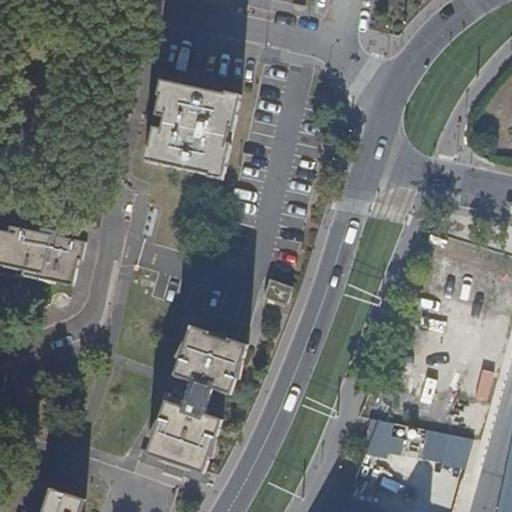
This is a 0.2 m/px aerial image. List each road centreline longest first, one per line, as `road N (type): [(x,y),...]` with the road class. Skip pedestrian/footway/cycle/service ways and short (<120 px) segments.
road 1 (tertiary): [(223,511),(278,417),(368,161)]
road 2 (tertiary): [(368,161),(391,94),(479,0)]
road 3 (residential): [(511,190),(368,161)]
